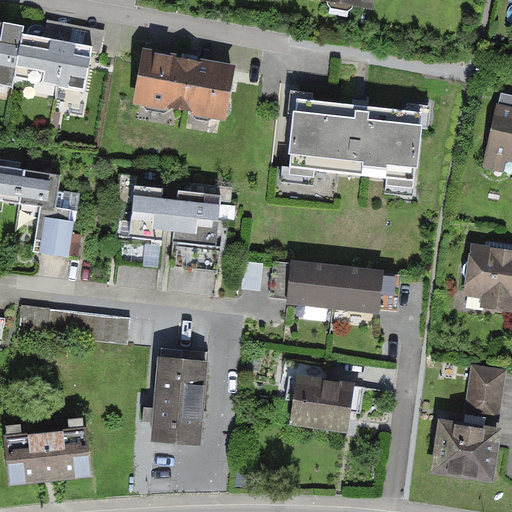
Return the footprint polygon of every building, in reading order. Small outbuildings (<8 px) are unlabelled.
[(325,0),(325,1),(384,12),(386,0),(325,0)] [(0,84),(61,95),(70,39),(0,27),(0,84)] [(70,39),(61,95),(96,101),(106,45),(70,39)] [(232,70),(147,55),(139,102),(224,117),(232,70)] [(511,96),(501,94),(487,152),(511,158),(511,96)] [(314,102),(313,116),(295,114),(289,169),(415,181),(421,128),(407,127),(408,112),(314,102)] [(0,206),(7,208),(14,167),(0,164),(0,206)] [(73,177),(14,167),(7,208),(45,215),(38,254),(76,261),(87,198),(70,195),(73,177)] [(184,191),(147,185),(136,264),(173,269),(176,243),(182,201),(184,191)] [(185,244),(181,270),(220,275),(231,197),(192,191),(191,202),(185,244)] [(191,202),(182,201),(176,243),(185,244),(191,202)] [(511,252),(478,249),(472,299),(511,304),(511,252)] [(289,300),(334,305),(338,271),(276,264),(273,291),(290,293),(289,300)] [(400,277),(338,271),(334,305),(379,311),(380,303),(397,305),(400,277)] [(137,318),(26,305),(22,334),(133,347),(137,318)] [(200,445),(208,353),(162,349),(154,441),(200,445)] [(296,401),(293,421),(347,430),(353,388),(327,384),(329,367),(286,360),(283,376),(291,378),(287,400),(296,401)] [(467,412),(506,418),(511,381),(511,375),(474,369),(467,412)] [(443,425),(436,470),(491,479),(498,433),(443,425)] [(5,439),(10,484),(93,475),(88,430),(5,439)]
